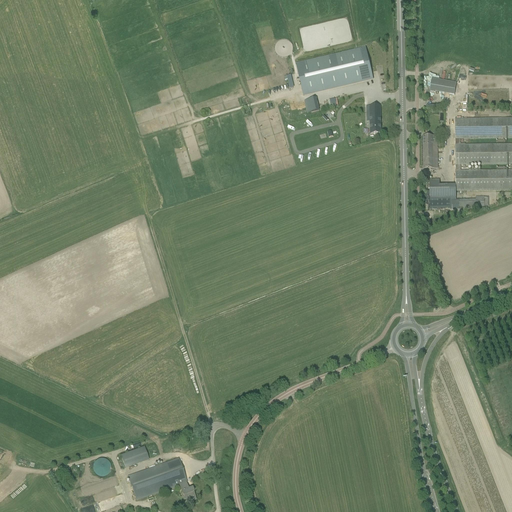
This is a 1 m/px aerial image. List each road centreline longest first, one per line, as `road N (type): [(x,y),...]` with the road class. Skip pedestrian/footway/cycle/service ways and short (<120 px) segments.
road 1 (secondary): [(400,0),(405,297)]
road 2 (unclassified): [(240,511),(237,457),(254,420),(293,389),(381,353)]
road 3 (secondary): [(404,355),(435,511)]
road 4 (secondary): [(455,511),(420,396)]
